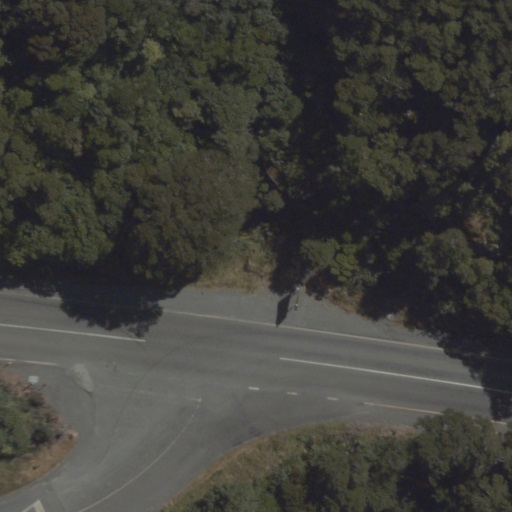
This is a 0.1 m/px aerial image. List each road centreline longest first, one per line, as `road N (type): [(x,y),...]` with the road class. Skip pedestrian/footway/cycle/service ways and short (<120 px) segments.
road 1 (trunk): [(511,395),(213,349)]
road 2 (unclassified): [(76,511),(158,459),(198,401),(213,349)]
road 3 (trunk): [(213,349),(0,323)]
